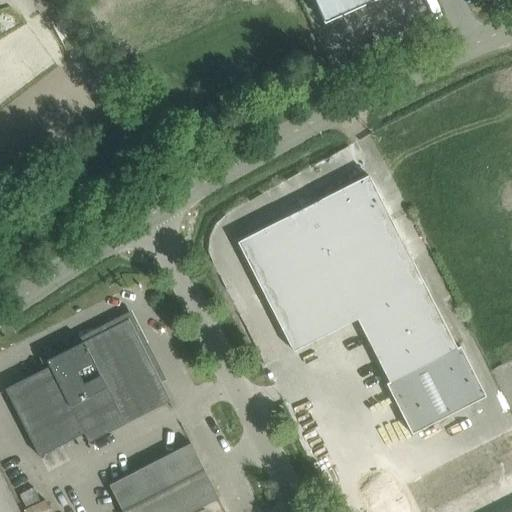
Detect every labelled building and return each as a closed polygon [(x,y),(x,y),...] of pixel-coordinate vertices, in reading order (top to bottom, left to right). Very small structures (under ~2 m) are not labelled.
[(313,0),(317,8),(316,8),(324,25),(378,0),(313,0)] [(369,175),(325,198),(438,420),(486,396),(461,347),(457,349),(369,175)] [(287,216),(281,219),(337,329),(357,319),(390,383),(386,385),(412,434),(438,420),(325,198),(319,201),(318,199),(286,215),(287,216)] [(337,329),(281,219),(237,242),(293,352),(337,329)] [(5,389),(14,407),(41,457),(84,433),(89,442),(170,401),(128,319),(47,361),(49,366),(5,389)] [(191,443),(173,452),(108,485),(121,511),(190,511),(218,498),(191,443)]
